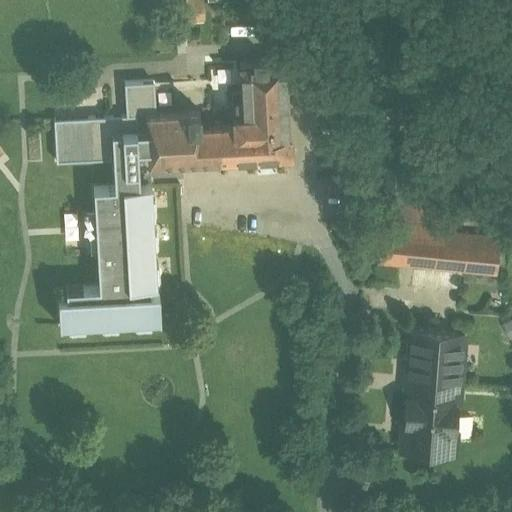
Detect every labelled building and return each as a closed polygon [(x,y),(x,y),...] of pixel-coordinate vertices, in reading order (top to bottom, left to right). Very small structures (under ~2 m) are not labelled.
[(202,0),(190,0),(191,12),(203,12),(202,0)] [(267,0),(226,0),(229,45),(270,42),(267,0)] [(255,63),(241,64),(242,87),(231,87),(232,97),(229,102),(229,109),(233,114),(233,123),(200,124),(200,110),(147,112),(147,128),(148,147),(149,162),(227,158),(226,156),(259,155),(259,157),(272,156),(271,154),(291,153),(291,139),(290,139),(285,62),(267,62),(266,56),(255,57),(255,63)] [(136,113),(54,118),(57,160),(114,157),(115,185),(94,186),(96,212),(87,213),(89,248),(97,247),(100,285),(67,287),(67,295),(58,296),(60,325),(62,325),(62,323),(70,323),(70,325),(86,325),(85,322),(103,321),(103,324),(119,323),(118,320),(136,319),(136,322),(151,321),(151,318),(159,318),(159,319),(161,319),(159,290),(151,290),(151,284),(158,284),(158,282),(157,282),(156,274),(159,274),(158,258),(155,259),(154,241),(157,241),(156,225),(154,225),(153,208),(155,208),(154,192),(152,193),(151,185),(153,185),(152,183),(140,184),(138,148),(148,147),(147,128),(137,129),(136,113)] [(401,141),(380,140),(379,174),(401,175),(401,141)] [(511,216),(511,208),(384,203),(378,260),(398,262),(510,273),(511,258),(507,258),(510,228),(511,228),(511,216)] [(398,262),(378,260),(376,280),(397,282),(398,262)] [(465,332),(412,327),(407,379),(461,383),(465,332)] [(461,383),(407,379),(402,453),(455,457),(461,383)]
